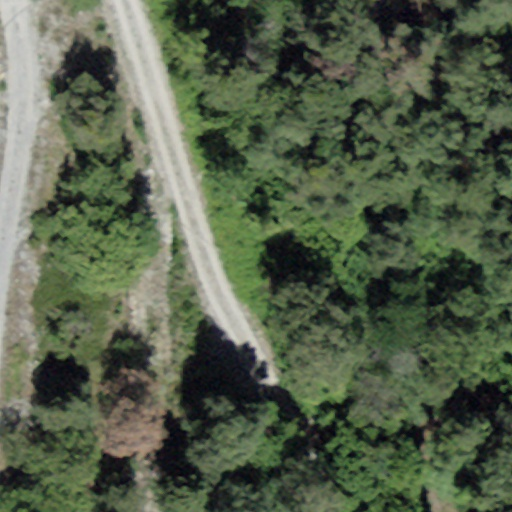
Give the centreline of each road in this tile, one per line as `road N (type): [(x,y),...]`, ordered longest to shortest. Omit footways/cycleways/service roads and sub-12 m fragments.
road 1 (track): [(320,511),(191,262),(121,0)]
road 2 (track): [(6,0),(0,143)]
